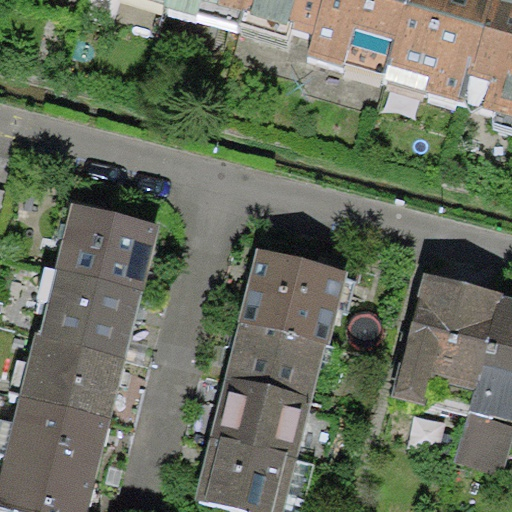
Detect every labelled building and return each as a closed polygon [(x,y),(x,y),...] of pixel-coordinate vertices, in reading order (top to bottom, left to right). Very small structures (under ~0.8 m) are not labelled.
[(200,7),(243,20),(249,0),(169,0),(166,12),(168,13),(168,15),(196,23),(200,7)] [(249,0),(243,20),(313,40),(307,62),(345,73),(349,59),(388,71),(409,0),(249,0)] [(426,96),(461,107),(492,0),(409,0),(388,71),(430,83),(426,96)] [(511,106),(511,0),(492,0),(461,107),(498,117),(502,104),(511,106)] [(155,232),(65,211),(57,241),(66,243),(58,277),(46,274),(39,305),(45,306),(49,307),(35,368),(14,363),(7,390),(28,396),(20,429),(5,426),(0,446),(0,459),(8,461),(0,495),(0,511),(87,511),(88,509),(102,452),(117,390),(135,318),(148,263),(155,232)] [(281,511),(340,281),(261,261),(254,289),(237,355),(222,414),(207,475),(200,502),(240,511),(281,511)] [(511,310),(463,297),(427,287),(396,401),(428,409),(431,395),(470,406),(455,463),(495,474),(510,419),(511,419),(511,310)]
